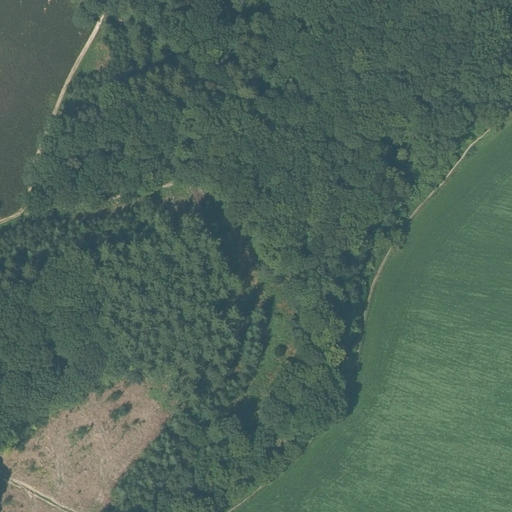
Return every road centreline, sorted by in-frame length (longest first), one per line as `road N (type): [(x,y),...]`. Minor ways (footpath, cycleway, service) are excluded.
road 1 (track): [(491,0),(366,87),(232,118),(212,161),(192,176),(0,221)]
road 2 (track): [(227,511),(331,412),(387,252),(417,205),(511,102)]
road 3 (track): [(103,0),(38,152),(27,215)]
